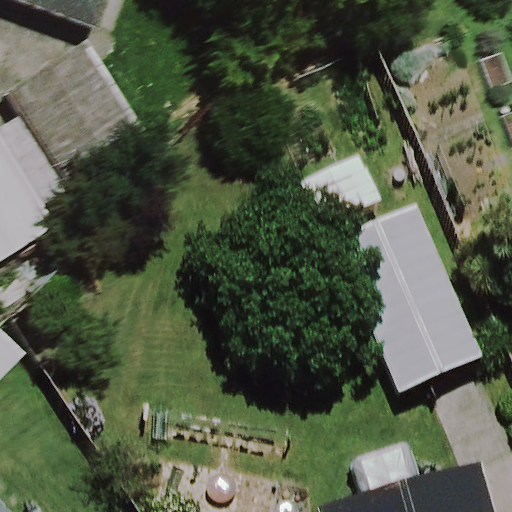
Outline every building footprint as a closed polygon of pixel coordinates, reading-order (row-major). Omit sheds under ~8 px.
[(7,0),(97,34),(109,0),(7,0)] [(141,133),(82,42),(6,91),(66,182),(141,133)] [(0,260),(50,230),(0,148),(0,260)] [(305,190),(327,236),(385,208),(364,163),(305,190)] [(421,214),(338,251),(405,402),(488,366),(421,214)] [(502,511),(492,474),(351,511),(502,511)] [(0,511),(8,511),(0,502),(0,511)]
